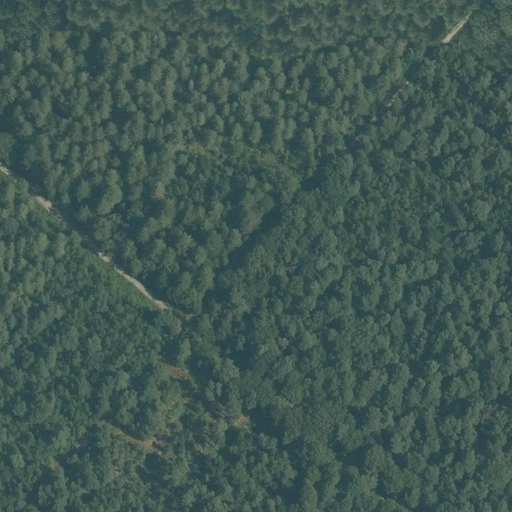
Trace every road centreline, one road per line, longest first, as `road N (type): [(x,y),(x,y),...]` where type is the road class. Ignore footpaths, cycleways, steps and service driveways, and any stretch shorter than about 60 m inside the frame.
road 1 (track): [(479,0),(17,511)]
road 2 (track): [(0,165),(398,511)]
